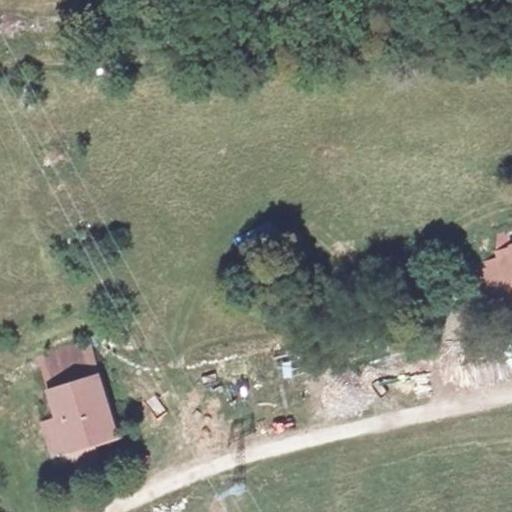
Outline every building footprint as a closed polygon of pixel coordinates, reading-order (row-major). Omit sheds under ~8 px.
[(499,252),(511,247),(511,232),(503,235),(499,252)] [(511,247),(499,252),(511,295),(511,247)] [(39,348),(42,362),(92,348),(88,334),(39,348)] [(92,348),(42,362),(57,413),(40,417),(49,448),(71,442),(75,455),(94,450),(91,437),(115,430),(92,348)] [(203,373),(209,389),(241,376),(235,360),(203,373)]
